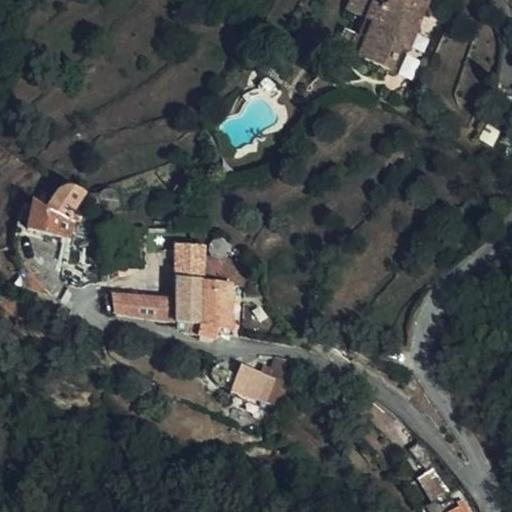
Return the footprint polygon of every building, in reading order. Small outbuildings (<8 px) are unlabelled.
[(399,0),(348,0),(344,10),(363,19),(357,35),(343,30),(336,49),(391,72),(400,50),(407,53),(416,31),(411,29),(414,21),(410,20),(414,6),(399,0)] [(429,0),(399,0),(414,6),(410,20),(414,21),(411,29),(416,31),(429,0)] [(29,204),(29,208),(25,233),(67,242),(71,216),(83,197),(77,193),(64,190),(59,192),(54,195),(50,200),(38,192),(29,204)] [(132,231),(98,231),(105,267),(136,263),(132,231)] [(174,302),(172,325),(183,326),(181,335),(196,338),(201,260),(202,260),(203,248),(176,247),(174,302)] [(201,260),(196,338),(209,341),(210,330),(228,332),(229,288),(244,289),(245,275),(254,275),(254,262),(245,261),(245,264),(202,260),(201,260)] [(109,296),(112,317),(172,325),(174,302),(168,303),(168,300),(109,296)] [(277,411),(296,366),(284,361),(276,358),(274,358),(270,370),(267,379),(260,377),(238,368),(230,391),(232,391),(277,411)] [(267,379),(270,370),(263,368),(260,377),(267,379)] [(436,463),(418,443),(408,451),(425,472),(436,463)] [(437,500),(450,490),(435,469),(421,480),(437,500)] [(448,503),(435,508),(426,511),(463,511),(461,508),(456,510),(452,511),(448,503)]
